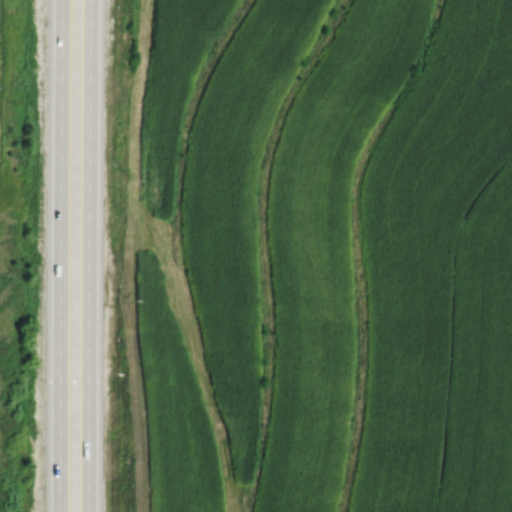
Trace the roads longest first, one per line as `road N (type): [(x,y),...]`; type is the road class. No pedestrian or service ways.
road 1 (trunk): [(85,511),(88,0)]
road 2 (trunk): [(60,0),(57,511)]
